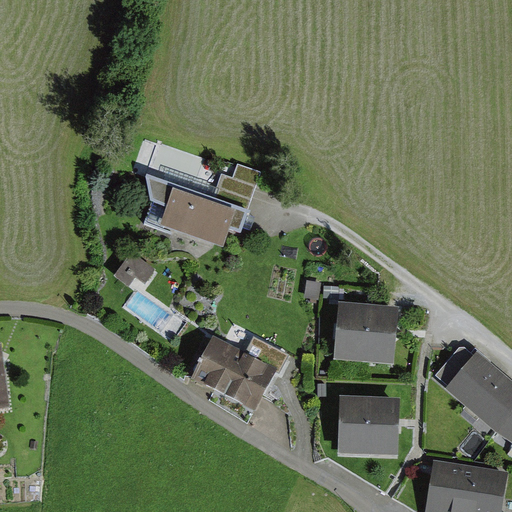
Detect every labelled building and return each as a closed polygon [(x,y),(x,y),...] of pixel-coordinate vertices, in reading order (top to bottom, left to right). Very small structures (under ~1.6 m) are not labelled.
[(215,205),(248,216),(257,189),(224,178),(215,205)] [(151,208),(167,214),(161,231),(224,253),(230,235),(242,239),(250,216),(248,216),(215,205),(148,182),(146,186),(151,208)] [(133,254),(117,278),(143,295),(159,270),(133,254)] [(399,313),(340,308),(335,366),(395,371),(399,313)] [(239,356),(210,340),(186,383),(245,416),(278,357),(248,340),(239,356)] [(2,349),(0,348),(0,416),(11,415),(2,349)] [(435,379),(449,391),(476,361),(465,351),(460,352),(435,379)] [(511,422),(511,386),(478,358),(476,361),(449,391),(446,395),(497,439),(511,422)] [(341,402),(339,460),(399,462),(400,404),(341,402)] [(511,422),(497,439),(511,449),(511,422)] [(434,464),(426,511),(502,511),(509,476),(434,464)]
